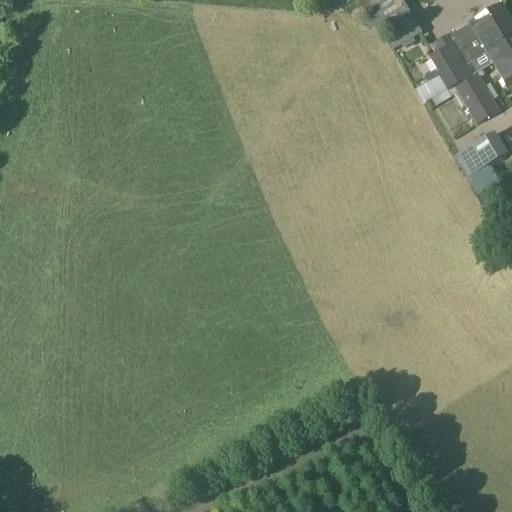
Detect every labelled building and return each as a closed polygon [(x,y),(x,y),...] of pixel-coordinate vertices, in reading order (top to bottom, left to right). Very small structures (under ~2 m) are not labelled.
[(413,40),(422,35),(401,0),(363,22),(383,37),(392,52),(401,47),(404,51),(415,44),(413,40)] [(492,66),(493,65),(511,53),(511,25),(501,8),(469,27),(492,66)] [(454,35),(429,49),(452,88),(476,74),(454,35)] [(511,53),(493,65),(509,92),(511,90),(511,53)] [(451,89),(442,74),(416,90),(425,104),(451,89)] [(499,114),(477,76),(476,74),(452,88),(475,128),(499,114)] [(467,179),(506,156),(494,136),(455,159),(467,179)] [(473,199),(500,185),(495,176),(469,190),(473,199)]
